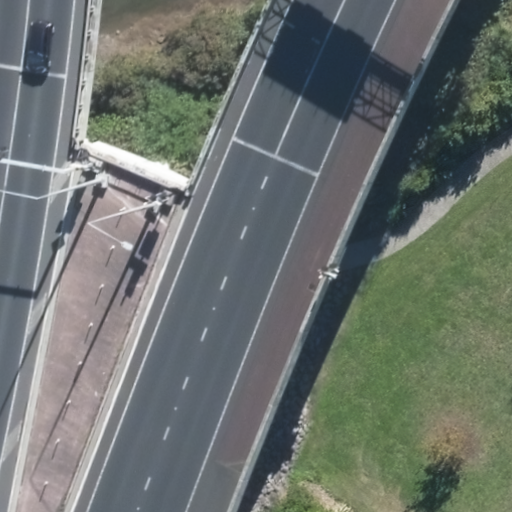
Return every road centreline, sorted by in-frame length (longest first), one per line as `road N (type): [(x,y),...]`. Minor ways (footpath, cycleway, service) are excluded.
road 1 (motorway): [(344,0),(272,154),(130,511)]
road 2 (motorway): [(27,0),(0,177)]
